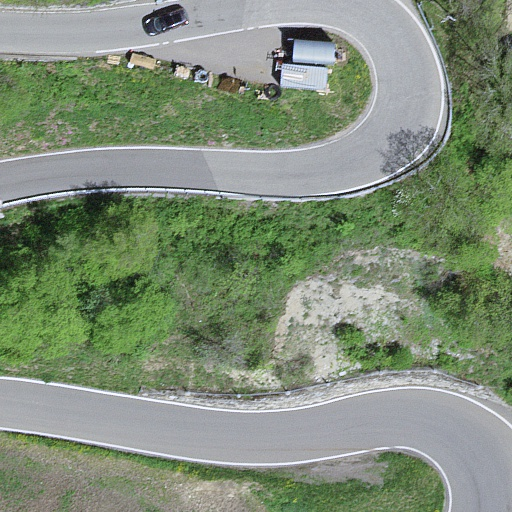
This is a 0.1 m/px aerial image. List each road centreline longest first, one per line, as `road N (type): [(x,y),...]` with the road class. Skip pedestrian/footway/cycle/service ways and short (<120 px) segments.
road 1 (tertiary): [(0,403),(276,437),(440,419),(466,428),(488,453),(488,511)]
road 2 (tertiary): [(372,16),(400,43),(409,84),(399,134),(377,155),(310,171),(89,168),(0,182)]
road 3 (tertiary): [(0,31),(121,28),(304,0),(372,16)]
